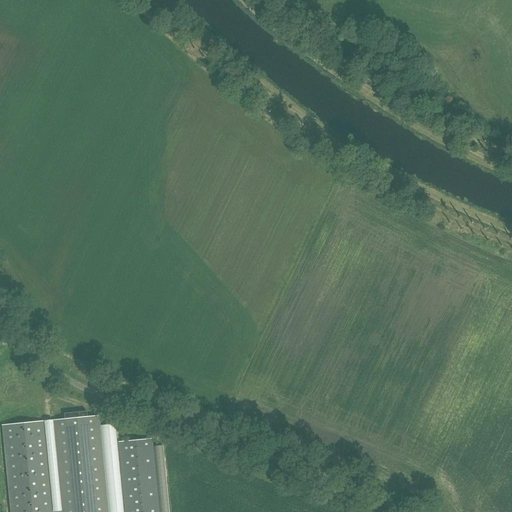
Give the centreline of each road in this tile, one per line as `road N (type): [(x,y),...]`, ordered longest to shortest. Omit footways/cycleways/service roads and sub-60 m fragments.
road 1 (track): [(149,0),(321,141),(397,192),(511,244)]
road 2 (track): [(511,158),(384,87),(268,0)]
